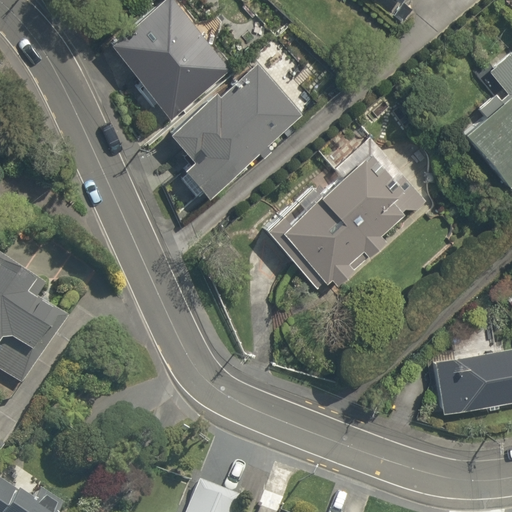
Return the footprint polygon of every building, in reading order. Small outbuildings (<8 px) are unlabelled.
[(162,0),(153,0),(95,49),(158,125),(222,71),(162,0)] [(180,158),(166,171),(198,209),(323,99),(269,37),(159,134),(180,158)] [(511,167),(511,57),(504,49),(476,72),(493,92),(439,136),(484,190),(511,167)] [(400,207),(406,214),(421,201),(364,137),(254,237),(312,301),(375,243),(369,236),(400,207)] [(12,291),(21,276),(0,262),(0,409),(3,412),(60,321),(12,291)] [(511,346),(422,362),(432,418),(511,404),(511,346)] [(50,511),(0,481),(0,511),(50,511)]
